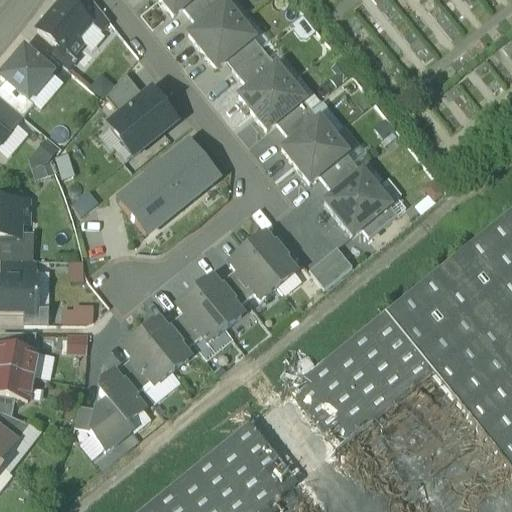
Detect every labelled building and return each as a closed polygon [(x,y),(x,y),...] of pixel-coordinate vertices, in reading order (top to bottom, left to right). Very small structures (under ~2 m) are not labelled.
[(163,0),(158,4),(172,21),(182,13),(198,0),(163,0)] [(217,0),(216,0),(198,0),(182,13),(189,23),(217,0)] [(217,0),(189,23),(197,32),(224,10),(217,0)] [(74,14),(91,29),(100,38),(108,30),(86,1),(74,14)] [(74,14),(63,5),(38,34),(58,52),(71,63),(83,50),(77,45),(91,29),(74,14)] [(197,32),(187,40),(201,57),(238,27),(224,10),(197,32)] [(238,27),(201,57),(215,74),(224,66),(252,44),(238,27)] [(252,44),(224,66),(232,76),(260,53),(252,44)] [(71,63),(58,52),(49,61),(67,76),(75,67),(71,63)] [(260,53),(232,76),(239,85),(267,62),(260,53)] [(51,78),(24,55),(0,83),(4,87),(27,106),(51,78)] [(275,72),(267,62),(239,85),(247,94),(275,72)] [(247,94),(238,102),(251,119),(289,89),(275,72),(247,94)] [(106,103),(122,122),(144,104),(125,80),(106,103)] [(102,81),(91,90),(103,102),(113,93),(102,81)] [(32,110),(27,106),(4,87),(0,91),(0,103),(22,122),(32,110)] [(289,89),(251,119),(265,136),(275,129),(303,106),(289,89)] [(176,127),(152,98),(144,104),(122,122),(108,133),(122,150),(128,145),(138,158),(176,127)] [(22,122),(0,103),(0,135),(7,141),(22,122)] [(303,106),(275,129),(282,138),(310,115),(303,106)] [(310,115),(282,138),(290,147),(318,125),(310,115)] [(290,147),(280,155),(294,172),(331,142),(318,125),(290,147)] [(331,142),(294,172),(308,189),(317,182),(345,159),(331,142)] [(217,182),(190,150),(119,206),(145,239),(217,182)] [(345,159),(317,182),(325,191),(353,168),(345,159)] [(360,178),(353,168),(325,191),(332,200),(360,178)] [(332,200),(323,208),(337,225),(374,195),(360,178),(332,200)] [(374,195),(337,225),(351,242),(360,235),(388,212),(374,195)] [(19,199),(0,198),(0,206),(19,207),(19,199)] [(0,206),(0,242),(19,243),(19,241),(19,228),(27,228),(27,219),(28,217),(27,217),(27,207),(19,207),(0,206)] [(388,212),(360,235),(368,244),(396,221),(388,212)] [(511,214),(383,320),(511,478),(511,214)] [(297,264),(278,240),(268,248),(287,271),(297,264)] [(19,243),(0,242),(0,266),(32,267),(32,241),(19,241),(19,243)] [(268,248),(263,241),(246,255),(276,292),(293,278),(287,271),(268,248)] [(341,281),(351,273),(336,254),(326,262),(341,281)] [(276,292),(246,255),(229,269),(234,276),(253,299),(259,306),(276,292)] [(341,281),(326,262),(317,269),(332,288),(341,281)] [(32,267),(0,266),(0,282),(35,283),(36,267),(34,267),(32,267)] [(317,269),(307,277),(323,296),(332,288),(317,269)] [(253,299),(234,276),(225,283),(244,307),(253,299)] [(0,282),(0,316),(23,317),(35,317),(35,316),(35,283),(0,282)] [(244,307),(225,283),(216,291),(235,314),(244,307)] [(216,291),(210,284),(193,298),(223,335),(240,321),(235,314),(216,291)] [(223,335),(193,298),(176,311),(182,318),(201,342),(206,349),(223,335)] [(95,311),(63,311),(63,329),(95,329),(95,311)] [(47,316),(35,316),(35,317),(23,317),(23,330),(47,331),(47,316)] [(201,342),(182,318),(172,326),(191,349),(201,342)] [(191,349),(172,326),(163,334),(182,357),(191,349)] [(163,334),(157,327),(140,341),(170,378),(187,364),(182,357),(163,334)] [(35,339),(0,338),(0,351),(33,358),(35,339)] [(68,338),(68,358),(88,358),(89,338),(68,338)] [(170,378),(140,341),(123,354),(131,364),(150,387),(153,392),(170,378)] [(0,351),(0,376),(31,382),(36,359),(33,358),(0,351)] [(150,387),(131,364),(121,371),(140,395),(150,387)] [(140,395),(121,371),(112,379),(131,402),(140,395)] [(31,382),(0,376),(0,400),(14,403),(27,406),(31,382)] [(131,402),(112,379),(100,389),(98,398),(106,407),(125,430),(126,429),(142,416),(131,402)] [(14,403),(0,400),(0,417),(11,422),(14,403)] [(125,430),(106,407),(95,416),(89,438),(104,457),(131,436),(126,429),(125,430)] [(95,416),(79,412),(73,434),(89,438),(95,416)] [(11,422),(0,417),(0,436),(14,448),(29,430),(11,422)] [(0,436),(0,466),(14,448),(0,436)]
